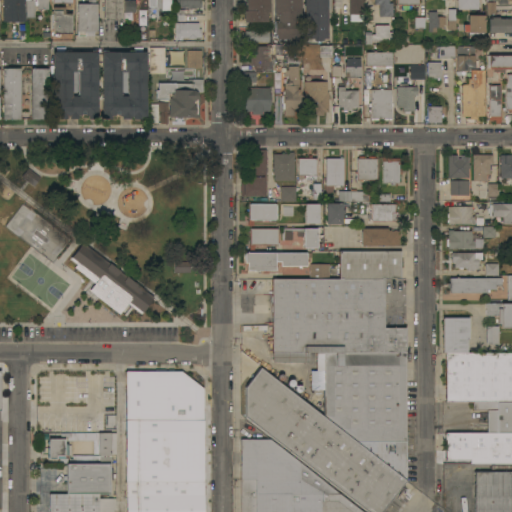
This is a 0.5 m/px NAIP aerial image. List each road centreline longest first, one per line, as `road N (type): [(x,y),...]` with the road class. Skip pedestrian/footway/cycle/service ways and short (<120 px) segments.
road 1 (residential): [(221,511),(221,0)]
road 2 (residential): [(0,139),(511,139)]
road 3 (residential): [(423,494),(424,140)]
road 4 (residential): [(0,353),(221,353)]
road 5 (residential): [(17,511),(16,354)]
